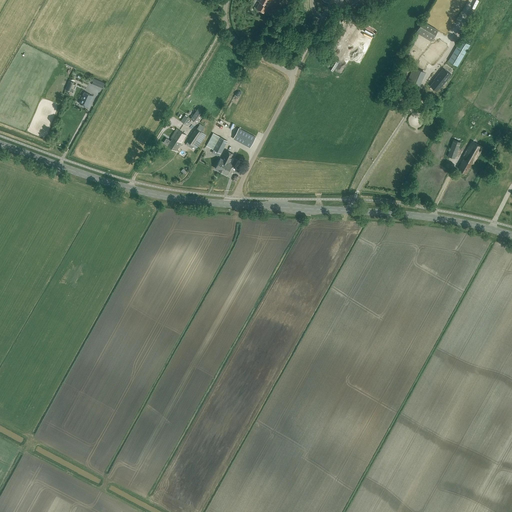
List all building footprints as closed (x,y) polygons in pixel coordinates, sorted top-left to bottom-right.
[(268,6),(272,0),(257,0),(260,2),(256,9),(264,13),(268,6)] [(373,5),(381,0),(346,0),(353,12),(370,1),(373,5)] [(431,41),(438,30),(423,21),(416,32),(431,41)] [(461,39),(448,60),(457,65),(470,44),(461,39)] [(445,45),(441,40),(432,47),(436,51),(445,45)] [(451,74),(443,68),(434,80),(435,81),(431,86),(436,91),(439,87),(440,88),(451,74)] [(102,89),(105,83),(94,79),(91,85),(102,89)] [(70,92),(74,83),(69,81),(65,90),(70,92)] [(88,107),(93,96),(84,92),(79,103),(88,107)] [(198,124),(202,117),(205,113),(198,108),(191,119),(198,124)] [(201,132),(204,127),(200,124),(197,129),(196,128),(187,141),(197,148),(206,135),(201,132)] [(250,148),(256,137),(239,128),(233,139),(250,148)] [(180,145),(186,135),(177,129),(171,138),(172,139),(170,142),(169,141),(167,144),(168,145),(168,146),(176,151),(180,145)] [(214,150),(212,153),(218,156),(219,153),(221,153),(227,141),(220,137),(214,148),(213,149),(214,150)] [(461,142),(460,142),(453,139),(447,156),(455,159),(459,148),(461,142)] [(473,164),(483,147),(472,141),(462,158),(463,159),(458,169),(466,173),(472,163),(473,164)] [(227,161),(229,163),(233,154),(227,151),(222,159),(220,158),(215,168),(221,171),(227,161)] [(227,161),(221,171),(226,174),(232,165),(236,167),(239,161),(235,159),(232,164),(229,163),(227,161)]
